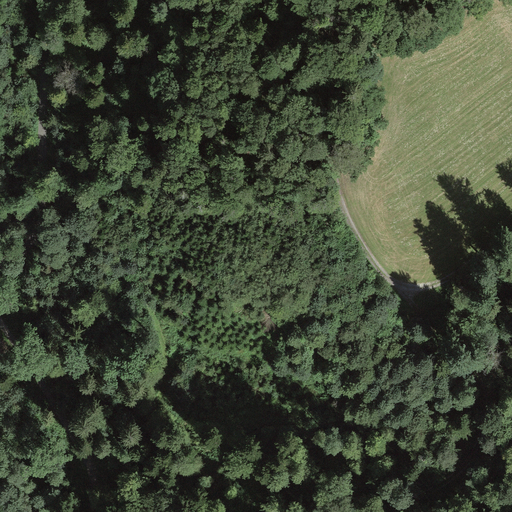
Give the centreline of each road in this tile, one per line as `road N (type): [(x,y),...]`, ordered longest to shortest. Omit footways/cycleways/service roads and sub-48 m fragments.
road 1 (track): [(375,511),(462,468),(484,431),(487,399),(460,355),(385,282),(344,213),(333,86),(341,0)]
road 2 (track): [(95,463),(151,408),(166,377),(140,286),(129,157),(153,0)]
road 3 (track): [(90,511),(95,463),(0,324)]
road 4 (track): [(393,290),(442,284),(511,229)]
